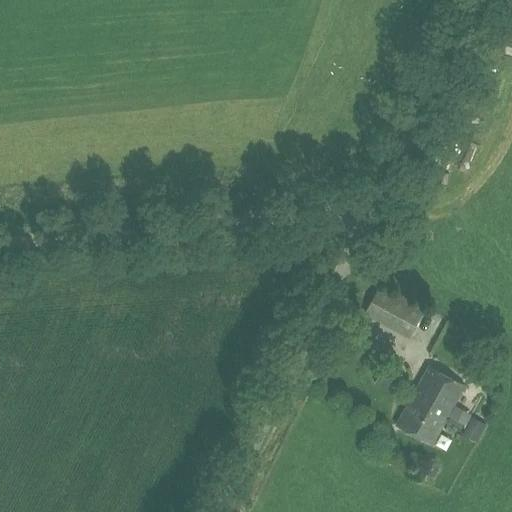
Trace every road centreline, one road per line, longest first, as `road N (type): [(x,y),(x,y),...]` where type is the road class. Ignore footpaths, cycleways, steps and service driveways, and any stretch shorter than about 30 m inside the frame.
road 1 (unclassified): [(228,511),(483,0)]
road 2 (track): [(0,249),(373,221)]
